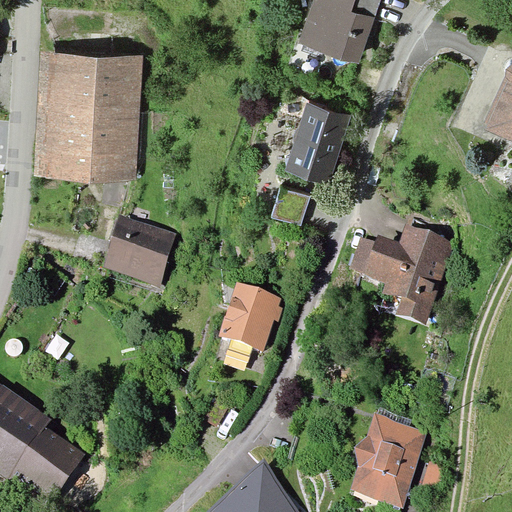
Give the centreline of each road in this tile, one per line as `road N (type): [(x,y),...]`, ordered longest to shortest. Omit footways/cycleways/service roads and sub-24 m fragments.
road 1 (residential): [(172,511),(257,427),(282,380),(397,65),(439,0)]
road 2 (residential): [(0,277),(15,221),(29,0)]
road 3 (track): [(455,511),(480,330),(511,271)]
